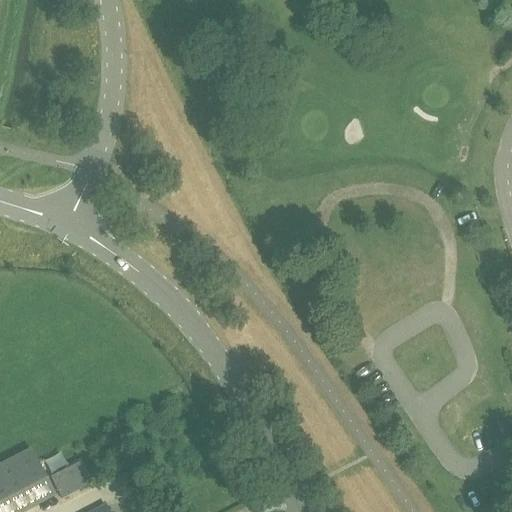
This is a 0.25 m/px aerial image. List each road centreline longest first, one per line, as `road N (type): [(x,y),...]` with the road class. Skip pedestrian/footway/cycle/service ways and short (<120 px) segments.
road 1 (tertiary): [(299,511),(196,330),(125,262),(65,226)]
road 2 (track): [(381,351),(335,305),(316,266),(324,233),(344,206),(401,197),(432,215),(446,242),(443,314)]
road 3 (tertiary): [(65,226),(112,105),(108,0)]
